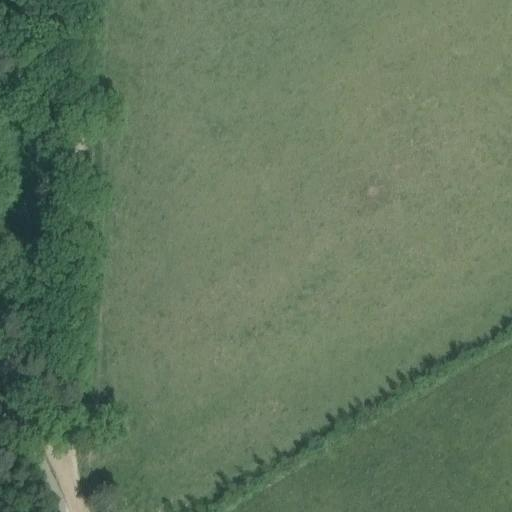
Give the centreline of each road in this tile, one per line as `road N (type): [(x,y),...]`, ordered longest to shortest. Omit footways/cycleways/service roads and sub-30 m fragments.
road 1 (track): [(70,488),(89,0)]
road 2 (track): [(81,511),(0,333)]
